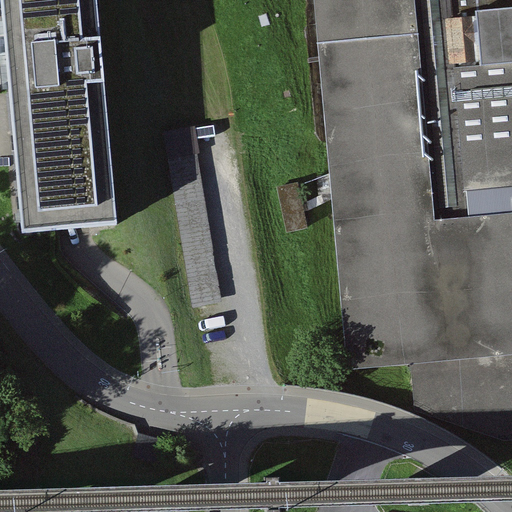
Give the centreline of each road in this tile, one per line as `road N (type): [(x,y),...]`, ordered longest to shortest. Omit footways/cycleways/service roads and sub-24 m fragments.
road 1 (residential): [(511,509),(443,453),(393,432),(290,412),(256,411),(218,424)]
road 2 (residential): [(218,424),(102,388),(47,344),(0,284)]
